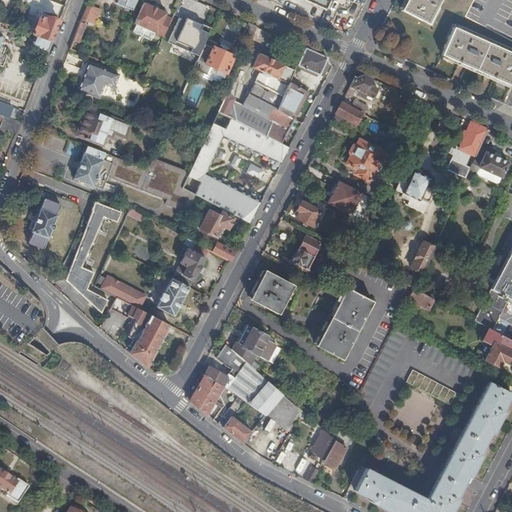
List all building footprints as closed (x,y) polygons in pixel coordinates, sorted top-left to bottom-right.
[(132,10),(136,0),(125,0),(123,7),(132,10)] [(311,0),(311,2),(326,9),(330,0),(347,0),(352,2),(353,0),(311,0)] [(407,0),(402,10),(429,24),(441,0),(407,0)] [(164,37),(169,25),(162,21),(166,13),(144,3),(135,24),(157,34),(164,37)] [(191,10),(178,5),(169,25),(164,37),(161,42),(148,72),(145,78),(158,84),(166,67),(191,10)] [(94,9),(87,6),(81,19),(89,22),(94,9)] [(101,12),(94,9),(89,22),(96,25),(101,12)] [(205,43),(215,21),(203,16),(179,68),(170,89),(182,94),(194,67),(197,61),(205,43)] [(35,36),(51,42),(59,22),(48,17),(47,20),(40,17),(33,35),(35,36)] [(86,25),(80,23),(70,49),(76,51),(86,25)] [(250,41),(256,27),(248,24),(242,37),(250,41)] [(442,55),(511,85),(511,82),(511,53),(455,27),(442,55)] [(231,49),(237,35),(227,31),(221,44),(231,49)] [(31,46),(47,52),(51,42),(35,36),(31,46)] [(234,56),(205,43),(197,61),(217,70),(216,74),(224,78),(234,56)] [(324,62),(326,58),(304,49),(297,65),(319,75),(319,74),(321,70),(325,72),(329,64),(324,62)] [(289,84),(290,83),(294,71),(258,54),(252,68),(262,72),(261,74),(259,73),(255,82),(268,88),(272,79),(268,77),(269,75),(289,84)] [(78,90),(99,98),(105,84),(114,87),(119,75),(89,63),(78,90)] [(370,86),(373,79),(364,75),(354,79),(344,97),(347,99),(349,95),(352,97),(356,90),(358,91),(357,93),(364,97),(365,94),(374,98),(378,89),(370,86)] [(272,122),(276,111),(283,97),(279,95),(255,83),(242,107),(272,122)] [(293,120),(296,121),(309,92),(290,83),(289,84),(286,90),(283,97),(276,111),(293,120)] [(228,88),(218,111),(226,116),(232,101),(234,98),(230,96),(233,90),(228,88)] [(139,91),(128,117),(141,122),(152,97),(139,91)] [(160,109),(173,114),(177,105),(164,99),(160,109)] [(355,100),(350,108),(362,114),(363,114),(367,106),(355,100)] [(226,116),(266,136),(272,122),(242,107),(232,101),(226,116)] [(0,102),(0,114),(9,118),(13,108),(0,102)] [(416,107),(406,102),(396,122),(406,127),(416,107)] [(99,106),(92,103),(90,110),(88,109),(78,136),(102,145),(106,135),(112,137),(113,132),(125,137),(129,125),(96,113),(99,106)] [(350,108),(341,103),(336,113),(355,124),(356,124),(362,114),(350,108)] [(437,121),(442,110),(433,106),(430,114),(435,116),(434,119),(437,121)] [(266,136),(280,144),(293,120),(276,111),(272,122),(266,136)] [(198,196),(250,224),(261,202),(225,183),(205,173),(222,137),(281,164),(289,149),(217,112),(203,143),(199,151),(189,173),(182,189),(198,196)] [(355,124),(336,113),(333,119),(352,129),(355,124)] [(0,126),(0,128),(15,134),(20,123),(9,118),(0,114),(0,123),(1,124),(0,126)] [(478,151),(487,130),(471,123),(458,150),(457,149),(456,150),(455,150),(454,153),(450,151),(448,156),(451,158),(450,160),(464,166),(470,154),(475,156),(478,151)] [(190,146),(199,151),(203,143),(193,139),(190,146)] [(358,176),(368,181),(383,153),(365,143),(359,139),(355,146),(354,145),(353,145),(349,153),(350,154),(351,155),(346,164),(360,172),(358,176)] [(189,213),(198,196),(182,189),(189,173),(160,161),(153,159),(148,170),(136,166),(87,147),(84,153),(74,179),(92,186),(98,188),(101,182),(105,184),(108,176),(110,177),(110,178),(164,199),(165,198),(167,199),(165,204),(189,213)] [(484,153),(478,151),(475,156),(469,170),(476,173),(478,168),(501,178),(507,163),(485,152),(484,153)] [(260,179),(264,170),(249,163),(245,173),(260,179)] [(498,183),(501,178),(478,168),(476,173),(477,176),(495,184),(498,183)] [(419,199),(427,202),(433,191),(425,187),(429,178),(412,171),(401,193),(402,194),(401,197),(408,200),(409,197),(418,201),(419,199)] [(394,189),(399,192),(406,180),(401,177),(394,189)] [(339,181),(327,203),(345,212),(350,215),(361,193),(339,181)] [(319,199),(306,192),(296,211),(298,212),(295,218),(312,227),(321,211),(314,208),(319,199)] [(28,243),(43,249),(47,240),(51,230),(53,230),(54,229),(55,228),(55,226),(53,224),(61,206),(44,200),(31,232),(32,233),(28,243)] [(121,211),(95,201),(92,209),(93,209),(66,281),(101,314),(109,298),(88,287),(96,271),(83,266),(104,217),(117,221),(121,211)] [(200,228),(216,237),(222,225),(227,228),(232,218),(219,211),(217,215),(209,210),(200,228)] [(434,248),(444,227),(434,223),(424,243),(434,248)] [(191,228),(184,224),(178,234),(186,238),(191,228)] [(304,235),(297,248),(313,257),(319,244),(304,235)] [(189,250),(205,258),(209,250),(194,242),(189,250)] [(212,252),(230,261),(235,252),(217,243),(212,252)] [(434,250),(434,248),(424,243),(423,243),(411,268),(422,274),(431,254),(434,250)] [(499,316),(511,323),(511,320),(511,314),(503,309),(508,300),(511,301),(511,247),(511,250),(494,282),(473,321),(488,329),(491,331),(499,316)] [(313,257),(297,248),(289,261),(306,270),(313,257)] [(172,278),(189,288),(205,258),(189,250),(188,249),(173,275),(172,278)] [(450,264),(460,269),(463,264),(453,258),(450,264)] [(467,273),(470,267),(463,263),(463,264),(460,269),(467,273)] [(326,264),(317,281),(323,284),(331,267),(326,264)] [(250,299),(278,314),(294,286),(265,271),(250,299)] [(402,272),(398,281),(414,290),(418,280),(402,272)] [(133,306),(139,309),(146,296),(107,275),(100,289),(116,297),(133,306)] [(174,316),(189,288),(172,278),(172,279),(164,293),(163,293),(160,300),(157,307),(174,316)] [(316,347),(342,360),(373,302),(346,289),(316,347)] [(414,290),(408,299),(428,310),(433,300),(414,290)] [(116,297),(110,310),(127,318),(128,316),(133,306),(116,297)] [(130,354),(147,368),(166,333),(169,325),(139,309),(133,306),(128,316),(137,320),(129,337),(137,341),(133,349),(130,354)] [(491,331),(503,337),(511,323),(499,316),(491,331)] [(246,324),(237,341),(243,345),(252,328),(246,324)] [(395,325),(359,393),(347,416),(347,417),(360,423),(383,379),(408,332),(397,326),(395,325)] [(237,341),(232,350),(246,362),(250,357),(253,353),(267,361),(275,346),(276,344),(265,338),(267,335),(252,328),(243,345),(237,341)] [(506,363),(511,352),(511,341),(503,337),(491,331),(488,329),(481,342),(485,344),(492,347),(485,361),(497,367),(501,361),(506,363)] [(472,382),(479,369),(426,342),(419,355),(472,382)] [(478,357),(485,361),(492,347),(485,344),(478,357)] [(232,350),(226,345),(215,358),(226,366),(232,369),(226,376),(209,366),(204,375),(223,386),(238,396),(244,400),(263,413),(265,415),(269,410),(283,395),(281,393),(255,371),(246,362),(232,350)] [(275,346),(267,361),(273,364),(281,349),(275,346)] [(250,357),(246,362),(255,371),(260,365),(250,357)] [(412,370),(406,383),(455,408),(462,396),(412,370)] [(204,375),(189,401),(206,415),(209,410),(223,386),(204,375)] [(501,410),(511,389),(511,386),(492,376),(471,415),(443,467),(465,479),(466,476),(468,477),(480,455),(478,453),(489,432),(491,433),(503,411),(501,410)] [(283,395),(293,404),(295,402),(291,398),(293,396),(285,389),(281,393),(283,395)] [(265,415),(289,434),(302,411),(293,404),(283,395),(269,410),(265,415)] [(244,400),(238,396),(230,407),(236,411),(244,400)] [(232,417),(223,428),(243,443),(251,433),(232,417)] [(334,440),(323,430),(308,457),(313,460),(315,455),(323,460),(334,440)] [(323,460),(321,463),(334,469),(346,447),(334,440),(323,460)] [(360,466),(348,488),(371,500),(370,502),(389,511),(392,511),(393,511),(394,511),(450,511),(457,499),(455,498),(465,479),(443,467),(426,500),(360,466)] [(305,480),(311,483),(318,470),(312,467),(305,480)] [(0,488),(0,489),(8,494),(7,496),(18,503),(29,487),(17,479),(16,482),(0,471),(0,488)]
